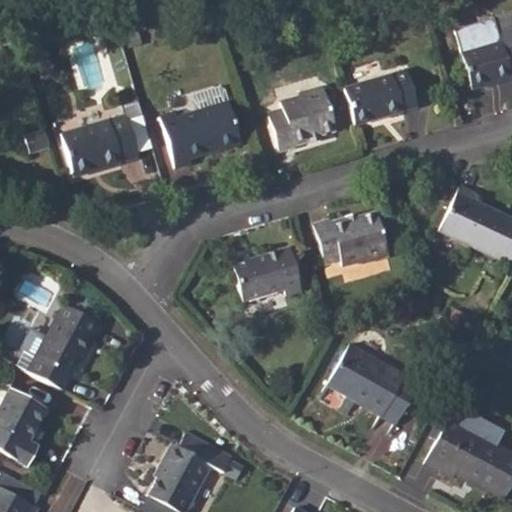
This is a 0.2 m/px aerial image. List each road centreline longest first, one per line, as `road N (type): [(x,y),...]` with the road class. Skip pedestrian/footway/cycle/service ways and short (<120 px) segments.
road 1 (residential): [(149,307),(188,235),(511,144)]
road 2 (residential): [(406,511),(265,440),(149,307)]
road 3 (residential): [(149,307),(73,254),(0,227)]
